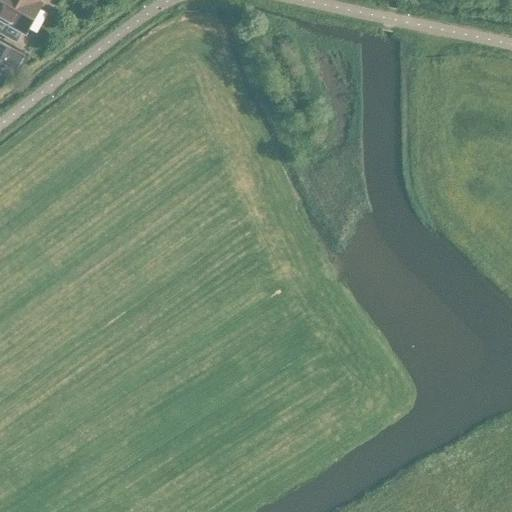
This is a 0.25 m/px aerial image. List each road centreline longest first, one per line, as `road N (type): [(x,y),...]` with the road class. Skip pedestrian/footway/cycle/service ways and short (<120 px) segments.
road 1 (unclassified): [(511,46),(291,0)]
road 2 (unclassified): [(166,0),(0,123)]
